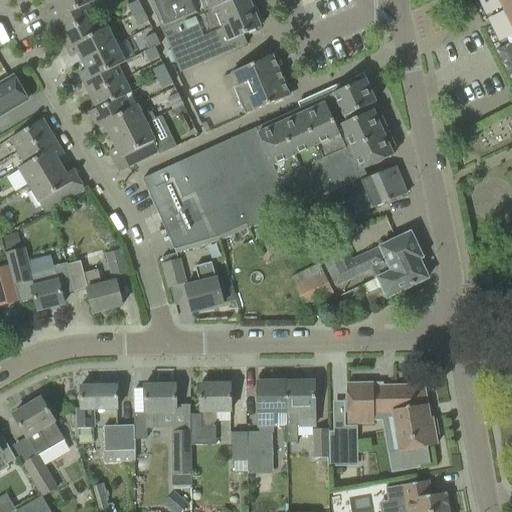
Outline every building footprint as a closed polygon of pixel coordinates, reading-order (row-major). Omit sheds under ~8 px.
[(47,13),(52,22),(93,2),(92,0),(53,0),(51,1),(55,9),(47,13)] [(148,0),(151,6),(161,31),(234,0),(148,0)] [(260,28),(258,25),(260,24),(258,18),(256,19),(253,13),(257,12),(251,0),(234,0),(161,31),(180,73),(246,45),(246,44),(241,46),(238,37),(247,33),(248,35),(255,32),(254,31),(260,28)] [(511,0),(499,0),(511,25),(511,0)] [(127,6),(132,16),(143,11),(138,1),(127,6)] [(52,22),(58,35),(92,18),(85,6),(93,2),(52,22)] [(143,11),(132,16),(137,27),(148,21),(143,11)] [(58,35),(65,49),(106,29),(106,27),(98,31),(92,18),(58,35)] [(77,54),(81,62),(115,46),(106,29),(65,49),(70,58),(77,54)] [(143,39),(148,50),(149,50),(154,48),(159,45),(154,34),(143,39)] [(78,74),(82,82),(123,62),(115,46),(81,62),(85,70),(78,74)] [(149,50),(148,50),(143,52),(148,62),(159,57),(154,48),(149,50)] [(288,97),(276,67),(271,56),(266,58),(249,65),(231,73),(237,87),(233,89),(244,115),(288,97)] [(82,82),(90,99),(124,83),(120,76),(115,67),(123,63),(123,62),(82,82)] [(152,70),(157,80),(167,74),(163,65),(152,70)] [(167,74),(157,80),(162,89),(172,84),(167,74)] [(0,115),(27,100),(13,77),(0,85),(0,115)] [(142,180),(175,254),(221,241),(366,176),(363,169),(392,156),(375,117),(380,114),(364,80),(142,180)] [(90,99),(95,110),(122,97),(123,98),(130,94),(124,83),(90,99)] [(167,100),(172,111),(183,105),(177,94),(167,100)] [(88,113),(95,127),(137,107),(136,106),(129,110),(123,98),(122,97),(95,110),(88,113)] [(183,105),(172,111),(175,117),(186,112),(183,105)] [(107,133),(111,141),(152,120),(152,121),(155,119),(151,112),(142,117),(137,107),(95,127),(100,136),(107,133)] [(17,153),(50,133),(42,120),(25,130),(8,139),(17,153)] [(152,120),(111,141),(115,149),(108,152),(118,173),(157,153),(158,155),(166,152),(152,121),(152,120)] [(58,146),(50,133),(17,153),(24,165),(25,166),(58,146)] [(17,169),(28,186),(61,167),(56,159),(63,155),(58,146),(25,166),(24,165),(17,169)] [(61,167),(28,186),(38,203),(45,213),(84,190),(72,170),(65,174),(61,167)] [(315,218),(340,206),(338,204),(349,199),(356,215),(370,210),(406,195),(394,168),(376,175),(360,182),(359,180),(331,192),(284,213),(296,239),(319,229),(315,218)] [(376,280),(418,260),(421,258),(409,233),(391,242),(349,261),(341,244),(319,255),(334,288),(371,270),(376,280)] [(15,236),(2,239),(5,253),(18,250),(15,236)] [(5,253),(12,280),(13,280),(19,303),(34,300),(37,311),(63,305),(61,296),(61,295),(61,294),(60,295),(54,269),(32,275),(25,248),(18,250),(5,253)] [(105,254),(112,278),(126,274),(120,250),(105,254)] [(178,260),(175,254),(161,258),(162,264),(168,287),(184,283),(178,260)] [(418,260),(376,280),(360,287),(365,297),(370,306),(427,279),(418,260)] [(194,268),(198,283),(184,287),(191,313),(222,305),(211,263),(194,268)] [(0,268),(0,298),(1,303),(15,300),(10,281),(7,267),(0,268)] [(82,274),(92,314),(121,307),(115,281),(100,285),(96,271),(82,274)] [(332,292),(323,274),(294,289),(303,307),(332,292)] [(144,413),(133,413),(133,440),(147,440),(147,429),(160,428),(160,406),(175,405),(174,385),(171,385),(168,381),(160,381),(158,385),(143,386),(144,413)] [(299,385),(285,385),(286,426),(286,443),(297,443),(296,427),(298,427),(314,427),(313,383),(299,383),(299,385)] [(271,384),(256,384),(257,404),(257,428),(258,428),(258,433),(271,433),(273,433),(272,426),(286,426),(285,385),(271,386),(271,384)] [(372,417),(382,416),(381,387),(381,384),(346,385),(346,424),(373,423),(372,417)] [(201,415),(190,415),(189,415),(189,428),(189,445),(191,445),(215,445),(215,428),(214,428),(213,412),(229,412),(230,405),(229,385),(199,385),(200,412),(201,415)] [(116,410),(116,386),(80,387),(80,409),(76,409),(76,415),(63,415),(70,429),(77,429),(93,429),(93,410),(116,410)] [(381,387),(382,416),(392,415),(398,452),(389,453),(393,471),(429,464),(426,447),(436,446),(434,435),(437,435),(434,422),(432,422),(431,418),(428,418),(426,407),(427,407),(426,405),(423,386),(381,387)] [(37,456),(38,455),(64,440),(40,399),(12,415),(37,456)] [(133,428),(104,429),(104,452),(133,452),(133,440),(133,428)] [(173,431),(170,432),(171,474),(171,484),(192,484),(191,473),(191,445),(189,445),(189,428),(172,428),(173,431)] [(313,430),(314,460),(314,484),(328,484),(326,429),(313,430)] [(246,433),(231,432),(232,461),(233,461),(233,473),(246,473),(246,461),(246,433)] [(258,433),(246,433),(246,461),(272,461),(271,433),(258,433)] [(340,433),(340,466),(354,466),(353,433),(340,433)] [(0,472),(8,468),(6,465),(15,460),(2,437),(0,438),(0,472)] [(133,452),(104,452),(104,463),(134,463),(133,452)] [(38,455),(37,456),(22,465),(41,498),(42,497),(58,489),(38,455)] [(411,511),(447,511),(444,493),(430,496),(428,481),(408,484),(400,486),(384,489),(387,504),(409,500),(411,511)] [(102,484),(91,488),(99,511),(113,511),(114,511),(112,504),(109,505),(102,484)] [(177,495),(167,506),(172,511),(181,511),(188,505),(177,495)] [(41,498),(16,511),(43,511),(49,509),(42,497),(41,498)]
